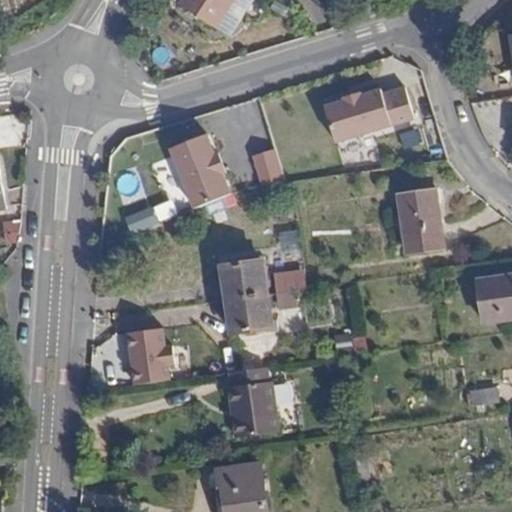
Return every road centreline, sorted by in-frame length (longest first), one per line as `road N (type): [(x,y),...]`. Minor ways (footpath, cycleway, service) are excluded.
road 1 (tertiary): [(41,511),(65,155),(78,80)]
road 2 (residential): [(78,80),(151,104),(430,21)]
road 3 (residential): [(430,21),(466,149),(511,199)]
